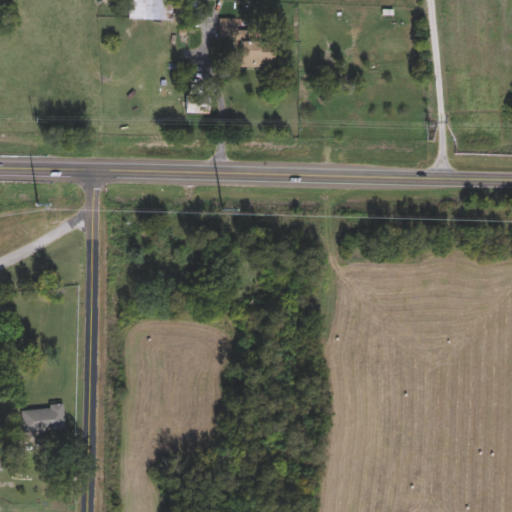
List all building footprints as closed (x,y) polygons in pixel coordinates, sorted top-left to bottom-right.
[(163,0),(164,20),(128,20),(127,0),(163,0)] [(241,68),(241,40),(219,40),(219,19),(239,19),(239,29),(263,29),(263,44),(277,44),(277,68),(241,68)] [(185,96),(207,96),(207,114),(185,114),(185,96)] [(163,255),(163,274),(133,274),(133,255),(163,255)] [(65,426),(21,429),(20,404),(64,402),(65,426)]
